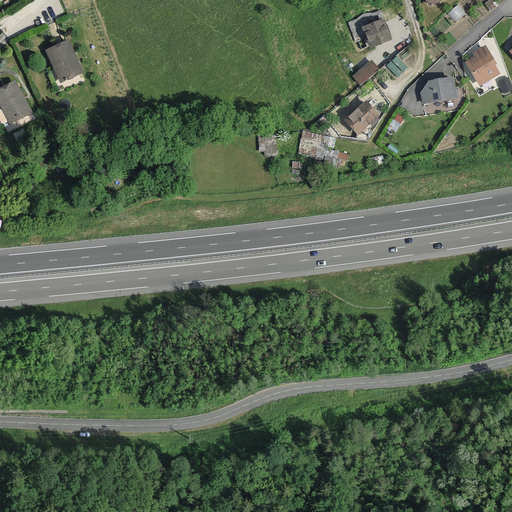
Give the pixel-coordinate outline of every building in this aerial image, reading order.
[(372,23),(364,27),(371,45),(390,38),(384,23),(376,27),(375,25),(374,26),(372,23)] [(68,41),(49,50),(56,66),(57,65),(64,78),(80,71),(68,41)] [(468,63),(479,81),(486,77),(489,78),(498,73),(492,64),(494,62),(486,48),(476,54),(478,57),(468,63)] [(406,66),(396,55),(391,60),(401,71),(406,66)] [(400,71),(390,61),(385,65),(395,76),(400,71)] [(378,70),(372,62),(354,77),(361,85),(378,70)] [(422,102),(453,97),(450,78),(428,82),(420,93),(422,102)] [(511,89),(511,88),(508,78),(499,81),(503,93),(511,89)] [(17,83),(0,91),(0,99),(4,108),(10,119),(11,121),(31,111),(17,83)] [(349,122),(360,132),(358,139),(367,140),(373,131),(370,128),(379,118),(376,116),(379,114),(367,102),(349,122)] [(4,108),(0,109),(0,118),(3,123),(10,119),(4,108)] [(323,152),(326,133),(305,130),(302,149),(323,152)] [(60,150),(50,156),(59,171),(69,164),(60,150)] [(123,155),(128,165),(132,163),(127,153),(123,155)] [(102,184),(92,163),(80,168),(90,190),(102,184)]
